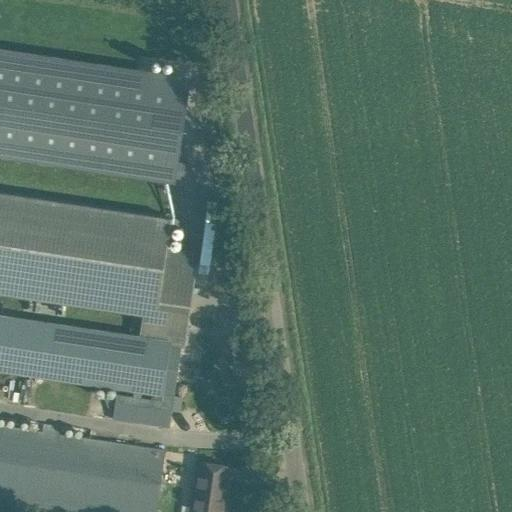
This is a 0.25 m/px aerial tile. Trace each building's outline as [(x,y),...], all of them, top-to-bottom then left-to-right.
[(0,149),(175,176),(186,178),(188,162),(177,160),(189,78),(139,70),(0,49),(0,149)] [(0,292),(143,314),(140,335),(139,340),(180,345),(186,346),(197,266),(194,266),(192,265),(167,262),(172,224),(180,225),(180,219),(173,218),(0,191),(0,292)] [(139,340),(140,335),(0,316),(0,370),(117,389),(130,391),(130,396),(116,395),(113,419),(169,426),(180,345),(139,340)] [(0,506),(38,511),(157,511),(167,450),(59,433),(61,425),(43,423),(42,430),(0,423),(0,506)] [(225,511),(232,467),(198,462),(190,511),(225,511)]
